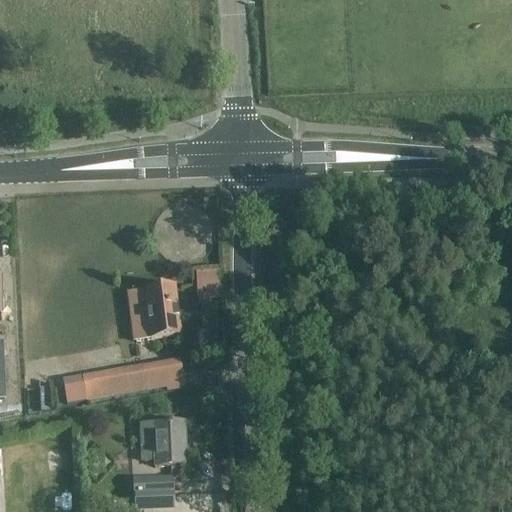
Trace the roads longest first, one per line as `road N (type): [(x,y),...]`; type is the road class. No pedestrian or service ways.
road 1 (unclassified): [(254,511),(242,175)]
road 2 (track): [(293,186),(277,217),(291,511)]
road 3 (secondary): [(241,149),(24,173)]
road 4 (secondary): [(24,173),(242,175)]
road 5 (secondary): [(440,158),(241,149)]
road 6 (secondary): [(242,175),(440,158)]
road 7 (tertiary): [(241,149),(235,0)]
